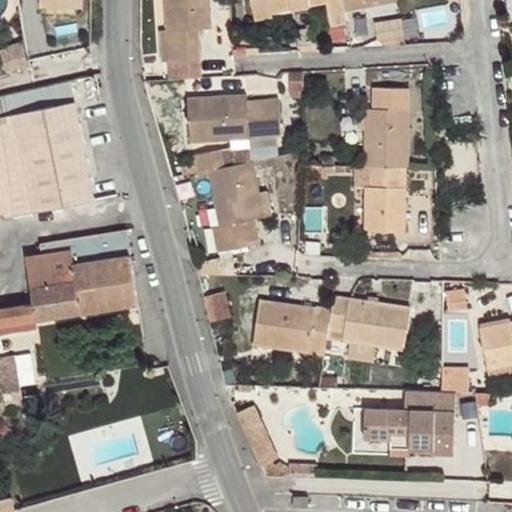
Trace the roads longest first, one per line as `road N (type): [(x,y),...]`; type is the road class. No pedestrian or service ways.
road 1 (residential): [(119,0),(119,78),(226,463)]
road 2 (unknown): [(485,46),(246,58)]
road 3 (residential): [(71,511),(226,463)]
